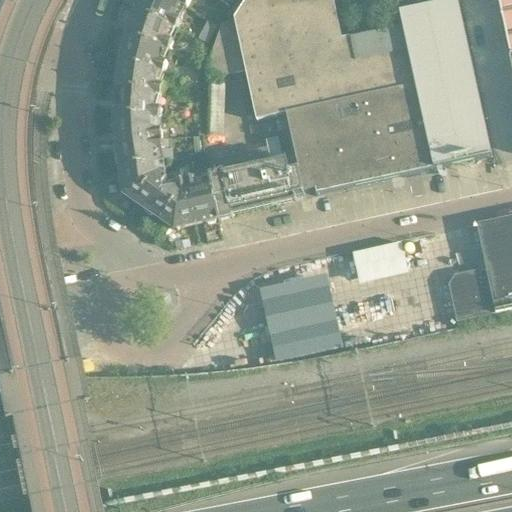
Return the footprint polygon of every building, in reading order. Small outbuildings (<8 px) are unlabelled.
[(137,11),(173,28),(179,30),(183,21),(177,18),(182,8),(168,0),(140,0),(141,1),(137,11)] [(168,0),(182,8),(188,11),(193,1),(190,0),(168,0)] [(283,115),(290,145),(293,161),(297,160),(304,195),(316,192),(317,197),(492,159),(458,2),(402,14),(401,14),(404,28),(342,41),(333,0),(249,0),(240,2),(233,13),(235,22),(222,25),(208,68),(211,80),(246,72),(257,121),(283,115)] [(399,0),(402,14),(458,2),(459,2),(459,0),(399,0)] [(511,0),(499,0),(511,61),(511,0)] [(128,35),(164,49),(171,51),(174,41),(168,39),(173,28),(137,11),(136,14),(132,15),(129,22),(132,25),(128,35)] [(124,49),(122,60),(158,71),(165,73),(167,63),(161,61),(164,49),(128,35),(127,38),(124,39),(122,47),(124,49)] [(156,84),(158,71),(122,60),(121,63),(118,65),(117,72),(119,75),(118,86),(155,95),(161,97),(162,86),(156,84)] [(155,95),(118,86),(118,88),(114,90),(114,98),(117,100),(116,112),(160,119),(160,108),(154,107),(155,95)] [(160,119),(116,112),(116,119),(113,121),(113,128),(116,130),(118,143),(164,143),(162,120),(160,119)] [(304,195),(297,160),(293,161),(290,145),(283,146),(286,161),(283,162),(278,139),(267,141),(269,150),(219,160),(222,172),(209,175),(210,178),(218,221),(219,222),(234,219),(233,216),(296,201),(295,197),(304,195)] [(164,143),(118,143),(119,156),(116,159),(117,166),(120,167),(121,171),(167,165),(164,143)] [(167,165),(121,171),(122,177),(119,180),(120,187),(123,189),(124,191),(122,194),(145,210),(145,214),(151,218),(155,216),(167,225),(161,188),(168,179),(167,165)] [(210,178),(187,183),(195,226),(205,224),(208,226),(215,225),(217,221),(218,221),(210,178)] [(187,183),(161,188),(167,225),(178,233),(180,229),(195,226),(187,183)] [(511,312),(511,218),(477,227),(486,270),(455,277),(449,287),(454,313),(457,324),(511,312)] [(362,284),(411,272),(403,242),(355,254),(362,284)] [(259,300),(274,367),(340,354),(325,286),(259,300)]
